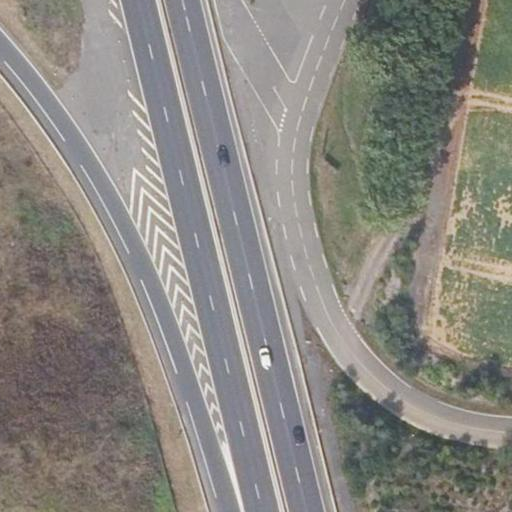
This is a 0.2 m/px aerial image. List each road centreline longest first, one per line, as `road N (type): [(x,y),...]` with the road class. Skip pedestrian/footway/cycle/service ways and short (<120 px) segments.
road 1 (trunk): [(307,511),(182,0)]
road 2 (trunk): [(138,0),(262,511)]
road 3 (trunk): [(0,45),(69,134),(129,238),(231,511)]
road 4 (unclassified): [(511,431),(426,413),(350,353),(330,321),(297,217),(297,128)]
road 5 (unclassified): [(297,128),(225,0)]
road 6 (unclassified): [(297,128),(344,0)]
